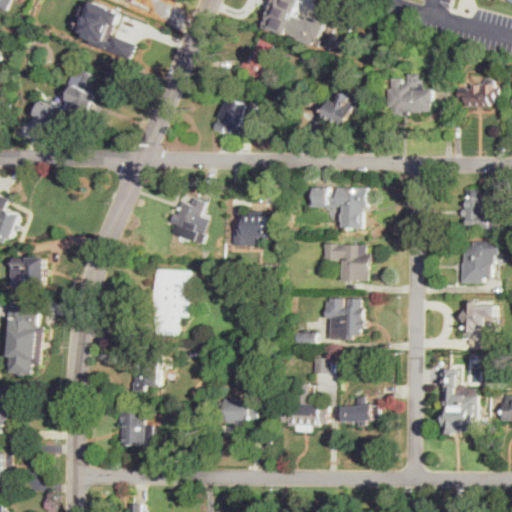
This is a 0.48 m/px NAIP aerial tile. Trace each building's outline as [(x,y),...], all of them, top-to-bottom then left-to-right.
[(0,0),(0,7),(8,11),(12,0),(0,0)] [(97,0),(115,6),(115,8),(126,12),(121,24),(119,23),(113,40),(115,40),(118,33),(140,43),(135,57),(111,49),(112,46),(111,46),(110,48),(92,42),(94,38),(89,36),(90,32),(79,28),(87,5),(94,8),(97,0)] [(307,11),(302,25),(294,23),(291,31),(273,25),(282,0),(298,0),(296,7),(307,11)] [(351,17),(347,26),(334,21),(338,12),(351,17)] [(278,49),(275,56),(272,55),(267,68),(269,69),(267,75),(264,75),(263,78),(249,72),(250,70),(244,68),(247,60),(251,62),(254,53),(257,54),(264,38),(277,44),(276,48),(278,49)] [(317,60),(313,67),(305,63),(309,56),(317,60)] [(98,75),(92,90),(99,93),(89,117),(74,111),(78,101),(71,98),(77,84),(84,87),(91,72),(98,75)] [(406,84),(428,84),(428,89),(434,89),(434,111),(407,111),(407,116),(395,116),(395,107),(391,107),(391,89),(395,89),(395,78),(406,78),(406,84)] [(486,84),(486,89),(494,89),(494,92),(501,92),(501,103),(494,103),(494,106),(469,106),(469,89),(474,89),(474,83),(486,84)] [(362,100),(350,127),(327,117),(334,100),(340,102),(345,92),(362,100)] [(232,97),(251,106),(253,102),(260,106),(259,109),(261,110),(255,123),(246,118),(243,124),(245,125),(242,134),(235,130),(233,133),(227,130),(225,133),(217,129),(221,119),(232,123),(233,121),(223,116),(232,97)] [(37,116),(60,126),(66,111),(69,112),(72,103),(68,101),(66,108),(44,98),(37,116)] [(335,186),(335,194),(341,194),(341,188),(371,188),(372,207),(366,207),(367,228),(345,228),(345,207),(313,207),(313,186),(335,186)] [(507,204),(507,216),(495,216),(495,229),(472,228),(472,218),(470,218),(470,216),(466,216),(466,209),(469,209),(469,191),(483,191),(483,198),(490,199),(490,204),(507,204)] [(15,238),(10,236),(7,242),(0,239),(0,228),(2,224),(0,223),(3,215),(0,213),(0,196),(7,199),(4,207),(24,215),(15,238)] [(200,229),(206,232),(202,242),(177,232),(180,224),(175,222),(178,213),(181,214),(187,200),(196,204),(198,197),(210,202),(200,229)] [(268,211),(268,216),(273,216),(272,239),(264,238),(264,246),(237,245),(238,230),(242,230),(242,223),(248,223),(248,215),(252,215),(252,211),(268,211)] [(495,259),(498,259),(497,278),(492,278),(491,283),(469,282),(469,277),(466,277),(467,248),(473,249),(473,246),(478,246),(478,241),(495,241),(495,259)] [(367,243),(367,260),(371,260),(371,276),(345,276),(345,260),(329,260),(329,243),(367,243)] [(49,257),(49,287),(24,287),(24,268),(16,268),(16,257),(49,257)] [(195,316),(185,316),(183,336),(160,335),(160,324),(159,324),(159,295),(161,269),(197,270),(197,293),(195,316)] [(364,298),(364,307),(368,307),(368,320),(364,320),(364,334),(357,334),(357,339),(341,339),(341,320),(348,320),(348,305),(351,305),(351,298),(364,298)] [(485,298),(485,310),(494,310),(494,344),(473,344),(473,327),(469,327),(469,298),(485,298)] [(20,372),(12,371),(13,363),(11,363),(14,338),(12,338),(13,329),(12,328),(14,316),(13,316),(14,302),(26,303),(26,309),(44,311),(43,324),(48,325),(43,363),(37,362),(36,373),(30,372),(30,375),(19,374),(20,372)] [(322,336),(321,342),(300,341),(301,330),(316,331),(316,336),(322,336)] [(163,354),(163,385),(149,385),(149,390),(138,390),(138,357),(154,357),(154,351),(163,351),(163,354)] [(334,372),(318,372),(318,356),(335,356),(334,372)] [(0,428),(5,428),(5,424),(12,424),(11,385),(0,385),(0,428)] [(316,400),(316,403),(325,404),(325,406),(333,406),(332,423),(324,423),(324,426),(316,425),(316,431),(300,430),(300,425),(292,424),(292,421),(285,421),(286,402),(297,403),(297,396),(316,397),(316,400)] [(372,396),(372,405),(384,405),(385,418),(373,419),(373,425),(363,426),(363,420),(347,421),(346,407),(361,406),(360,397),(372,396)] [(262,410),(262,419),(254,419),(254,423),(226,422),(226,398),(255,399),(254,404),(262,404),(262,410)] [(477,399),(477,406),(485,406),(485,428),(448,428),(448,423),(440,423),(440,406),(466,406),(466,399),(477,399)] [(149,411),(149,425),(157,425),(158,444),(125,444),(125,441),(125,410),(149,409),(149,411)] [(12,451),(12,454),(0,454),(0,472),(5,472),(5,489),(0,489),(0,443),(12,443),(12,451)] [(11,452),(0,451),(0,487),(10,488),(11,452)] [(150,511),(151,502),(134,502),(134,511),(150,511)]
